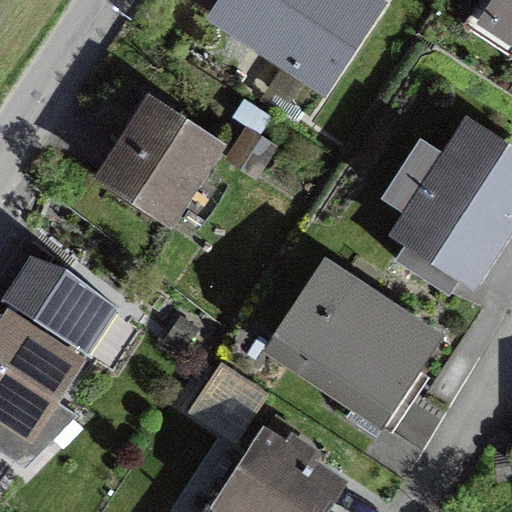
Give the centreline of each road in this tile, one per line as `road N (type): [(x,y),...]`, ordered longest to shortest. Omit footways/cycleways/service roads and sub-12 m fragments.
road 1 (residential): [(511,344),(408,511)]
road 2 (tertiary): [(100,0),(0,152)]
